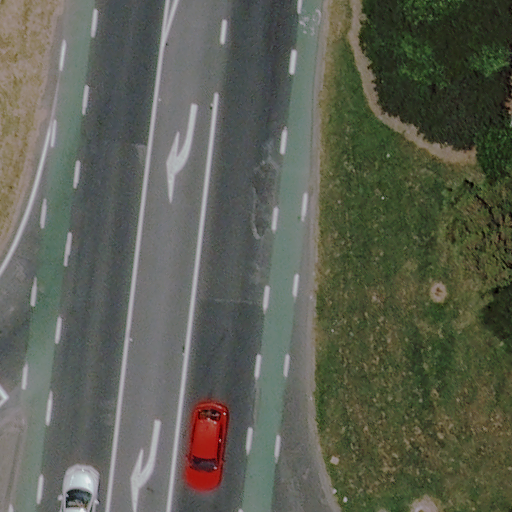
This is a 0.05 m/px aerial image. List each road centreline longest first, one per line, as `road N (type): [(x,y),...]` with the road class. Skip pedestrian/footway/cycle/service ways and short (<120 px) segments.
road 1 (trunk): [(111,511),(149,169)]
road 2 (unclassified): [(0,339),(149,169)]
road 3 (trunk): [(149,169),(171,0)]
